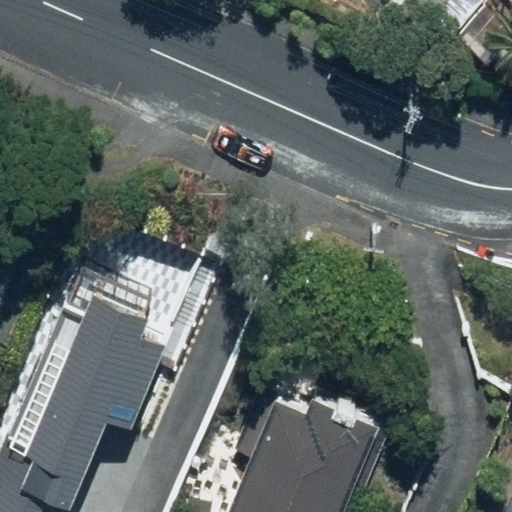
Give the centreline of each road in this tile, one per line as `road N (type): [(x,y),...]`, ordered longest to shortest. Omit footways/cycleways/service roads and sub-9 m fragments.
road 1 (residential): [(511,187),(426,164),(58,0)]
road 2 (unknown): [(439,267),(455,421),(433,511)]
